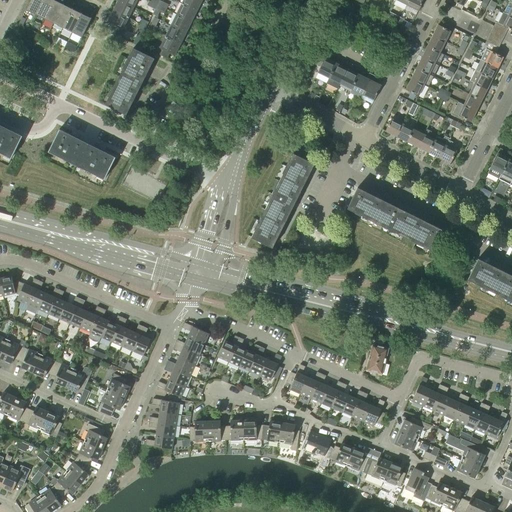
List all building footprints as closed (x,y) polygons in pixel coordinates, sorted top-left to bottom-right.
[(30,0),(26,10),(35,15),(42,0),(30,0)] [(42,0),(35,15),(44,20),(54,0),(42,0)] [(54,0),(44,20),(53,24),(63,4),(54,0)] [(121,0),(118,0),(114,10),(129,17),(134,6),(121,0)] [(147,4),(157,9),(159,5),(152,1),(152,2),(149,0),(147,4)] [(161,0),(159,5),(167,9),(170,4),(163,1),(161,0)] [(183,0),(182,3),(197,10),(201,0),(183,0)] [(409,0),(407,5),(418,11),(423,0),(409,0)] [(466,0),(450,0),(457,3),(455,7),(461,10),(466,0)] [(511,2),(508,1),(503,12),(508,15),(511,16),(511,2)] [(182,3),(176,14),(191,21),(197,10),(182,3)] [(53,24),(62,29),(72,9),(63,4),(53,24)] [(159,5),(157,9),(165,13),(167,9),(159,5)] [(62,29),(71,33),(81,13),(72,9),(62,29)] [(129,17),(114,10),(108,22),(112,23),(108,31),(118,35),(121,28),(123,29),(129,17)] [(405,10),(399,21),(399,23),(406,27),(409,22),(404,19),(407,11),(405,10)] [(503,12),(498,23),(508,28),(511,30),(511,16),(508,15),(503,12)] [(81,13),(71,33),(81,38),(91,18),(81,13)] [(176,14),(171,25),(186,33),(191,21),(176,14)] [(496,22),(493,27),(506,33),(508,28),(498,23),(496,22)] [(171,25),(165,36),(180,44),(186,33),(171,25)] [(438,25),(433,36),(445,42),(451,31),(438,25)] [(493,27),(491,32),(503,38),(506,33),(493,27)] [(491,32),(488,37),(501,43),(503,38),(491,32)] [(180,44),(165,36),(160,47),(157,46),(154,52),(166,58),(169,52),(175,55),(180,44)] [(433,36),(427,46),(440,52),(445,42),(433,36)] [(488,37),(486,42),(498,48),(501,43),(488,37)] [(463,41),(459,49),(464,51),(468,43),(463,41)] [(490,51),(496,53),(498,48),(486,42),(483,47),(490,51)] [(126,114),(154,58),(155,57),(133,46),(105,103),(126,114)] [(427,46),(422,57),(439,66),(444,55),(440,52),(427,46)] [(327,83),(337,63),(329,59),(331,54),(328,52),(323,49),(315,64),(321,67),(318,72),(329,78),(327,83)] [(490,51),(485,62),(498,68),(503,57),(496,53),(490,51)] [(422,57),(417,68),(434,76),(439,66),(422,57)] [(480,59),(475,70),(492,79),(498,68),(485,62),(480,59)] [(340,84),(350,63),(347,62),(344,67),(337,63),(327,83),(338,89),(340,84)] [(340,84),(351,89),(359,74),(351,70),(353,65),(350,63),(340,84)] [(417,68),(411,79),(424,85),(428,87),(434,76),(417,68)] [(475,83),(474,83),(487,89),(492,79),(475,70),(470,81),(475,83)] [(351,89),(362,95),(372,74),(369,72),(366,78),(359,74),(351,89)] [(372,74),(362,95),(363,95),(361,98),(372,104),(381,85),(373,81),(376,76),(372,74)] [(424,85),(411,79),(406,90),(418,96),(424,85)] [(474,83),(469,94),(482,100),(487,89),(474,83)] [(310,92),(308,96),(317,101),(320,97),(310,92)] [(444,95),(438,92),(434,100),(439,103),(441,99),(444,95)] [(469,94),(464,105),(476,111),(482,100),(469,94)] [(405,105),(410,108),(413,103),(408,100),(405,105)] [(476,111),(464,105),(458,102),(453,113),(471,122),(476,111)] [(421,114),(432,119),(435,113),(424,108),(421,114)] [(385,131),(396,136),(403,124),(392,118),(385,131)] [(396,136),(407,142),(413,129),(403,124),(396,136)] [(0,152),(11,158),(22,136),(0,125),(0,152)] [(48,151),(103,180),(115,158),(59,129),(48,151)] [(407,142),(418,147),(424,134),(413,129),(407,142)] [(418,147),(429,152),(435,140),(430,137),(432,132),(427,129),(424,134),(418,147)] [(429,152),(439,158),(448,140),(449,138),(445,135),(443,139),(436,136),(435,140),(429,152)] [(448,140),(439,158),(450,163),(457,150),(450,147),(453,142),(448,140)] [(498,178),(499,179),(509,159),(501,155),(504,150),(500,148),(490,168),(501,173),(498,178)] [(251,237),(272,248),(314,164),(293,153),(251,237)] [(499,179),(509,184),(511,179),(511,160),(509,159),(499,179)] [(347,208),(431,250),(442,229),(357,187),(347,208)] [(468,279),(511,301),(511,275),(478,258),(468,279)] [(17,299),(24,283),(23,283),(18,281),(13,282),(11,275),(4,277),(4,274),(0,275),(0,279),(3,295),(15,293),(19,294),(17,299)] [(17,299),(28,304),(38,280),(34,278),(31,286),(24,283),(17,299)] [(26,310),(36,314),(45,292),(39,290),(42,282),(38,280),(28,304),(26,310)] [(39,309),(48,313),(59,289),(55,287),(51,295),(45,292),(36,314),(39,309)] [(48,313),(59,318),(66,301),(60,299),(63,291),(59,289),(48,313)] [(59,318),(69,322),(80,298),(75,296),(72,304),(66,301),(59,318)] [(69,322),(80,327),(87,311),(81,308),(84,300),(80,298),(69,322)] [(80,327),(91,332),(101,308),(97,306),(93,314),(87,311),(80,327)] [(91,332),(101,336),(108,320),(102,317),(105,309),(101,308),(91,332)] [(101,336),(111,341),(122,317),(117,315),(114,323),(108,320),(101,336)] [(111,341),(122,345),(129,329),(123,326),(126,319),(122,317),(111,341)] [(42,329),(43,325),(34,321),(32,325),(42,329)] [(190,331),(188,337),(204,344),(209,333),(185,323),(182,328),(190,331)] [(122,345),(132,350),(143,326),(138,324),(135,332),(129,329),(122,345)] [(143,326),(132,350),(143,355),(150,339),(144,336),(147,328),(143,326)] [(218,357),(229,362),(239,337),(235,335),(231,343),(225,340),(218,357)] [(177,340),(175,344),(199,355),(204,344),(188,337),(185,343),(177,340)] [(229,362),(239,366),(246,350),(240,347),(244,339),(239,337),(229,362)] [(14,356),(19,358),(24,347),(19,345),(19,344),(8,339),(0,356),(0,357),(11,363),(14,356)] [(181,352),(178,358),(195,365),(199,355),(175,344),(173,348),(181,352)] [(366,370),(386,375),(389,365),(384,364),(388,348),(373,344),(372,346),(370,345),(369,350),(371,350),(366,370)] [(239,366),(249,371),(260,347),(256,345),(252,352),(246,350),(239,366)] [(21,367),(32,372),(40,354),(29,349),(24,347),(19,358),(24,360),(21,367)] [(249,371),(260,375),(267,359),(261,356),(265,349),(260,347),(249,371)] [(350,369),(357,371),(363,350),(355,348),(350,369)] [(47,370),(52,372),(56,361),(52,359),(40,354),(32,372),(44,377),(47,370)] [(267,359),(260,375),(271,380),(272,377),(277,379),(282,368),(277,366),(282,356),(277,354),(273,362),(267,359)] [(168,360),(166,365),(190,376),(195,365),(178,358),(176,364),(168,360)] [(53,381),(65,386),(73,368),(61,363),(61,364),(56,361),(52,372),(56,374),(53,381)] [(289,389),(300,393),(308,377),(301,374),(305,366),(300,364),(296,374),(291,372),(286,383),(291,385),(289,389)] [(172,373),(169,379),(186,386),(190,376),(166,365),(164,369),(172,373)] [(73,368),(65,386),(77,391),(80,385),(85,387),(92,370),(86,367),(84,368),(82,372),(73,368)] [(300,393),(311,398),(321,374),(317,372),(314,380),(308,377),(300,393)] [(111,378),(106,389),(125,397),(130,386),(123,383),(125,378),(114,373),(112,378),(111,378)] [(311,398),(321,403),(328,386),(322,383),(326,376),(321,374),(311,398)] [(412,401),(423,406),(430,389),(424,387),(427,379),(422,377),(412,401)] [(169,392),(180,397),(181,397),(186,386),(169,379),(167,385),(159,381),(156,386),(169,392)] [(321,403),(332,407),(342,383),(338,381),(334,389),(328,386),(321,403)] [(332,407),(342,412),(349,395),(343,393),(347,385),(342,383),(332,407)] [(423,406),(433,410),(444,386),(439,384),(436,392),(430,389),(423,406)] [(433,410),(444,415),(451,398),(445,396),(448,388),(444,386),(433,410)] [(102,401),(100,406),(111,411),(113,406),(115,407),(120,409),(125,397),(106,389),(101,401),(102,401)] [(342,412),(352,416),(363,392),(359,390),(355,398),(349,395),(342,412)] [(0,412),(7,415),(15,397),(3,392),(0,399),(0,398),(0,412)] [(161,405),(160,412),(177,414),(179,402),(178,402),(179,400),(181,400),(181,402),(184,403),(185,401),(179,400),(180,397),(169,392),(166,400),(153,398),(152,404),(161,405)] [(352,416),(363,421),(370,404),(364,402),(368,394),(363,392),(352,416)] [(444,415),(454,420),(465,395),(460,393),(457,401),(451,398),(444,415)] [(454,420),(464,424),(472,408),(466,405),(469,397),(465,395),(454,420)] [(18,420),(23,422),(28,411),(23,409),(26,402),(15,397),(7,415),(18,420)] [(370,404),(363,421),(374,426),(375,422),(380,424),(385,413),(380,411),(385,402),(380,399),(376,407),(370,404)] [(464,424),(475,429),(486,404),(481,402),(478,410),(472,408),(464,424)] [(475,429),(485,433),(493,417),(487,414),(490,406),(486,404),(475,429)] [(28,425),(39,429),(48,411),(36,406),(33,413),(28,411),(23,422),(28,424),(28,425)] [(48,411),(39,429),(51,435),(51,434),(56,436),(61,425),(56,423),(59,416),(48,411)] [(150,417),(149,422),(176,426),(177,414),(160,412),(159,418),(150,417)] [(493,417),(485,433),(496,438),(503,422),(507,424),(509,420),(505,418),(507,414),(502,412),(499,420),(493,417)] [(405,419),(400,431),(418,439),(423,428),(427,429),(428,429),(429,429),(429,428),(431,425),(414,418),(412,423),(405,419)] [(231,440),(244,440),(243,420),(231,420),(231,428),(226,428),(226,440),(231,440)] [(256,439),(262,439),(262,427),(256,427),(256,420),(243,420),(244,440),(256,440),(256,439)] [(195,441),(208,441),(207,421),(195,421),(195,429),(190,429),(190,441),(195,441)] [(220,440),(226,440),(226,428),(220,428),(220,421),(207,421),(208,441),(221,441),(220,440)] [(267,440),(279,442),(282,422),(270,421),(269,428),(262,427),(262,439),(267,440)] [(157,428),(156,434),(174,437),(176,426),(149,422),(149,426),(157,428)] [(282,422),(279,442),(292,444),(291,450),(296,451),(298,440),(299,435),(299,433),(294,432),(295,424),(282,422)] [(88,430),(84,441),(102,449),(102,448),(107,437),(102,435),(100,434),(102,429),(92,425),(89,423),(86,429),(88,430)] [(329,461),(330,459),(333,449),(328,447),(331,439),(325,437),(324,438),(320,436),(321,435),(311,431),(304,448),(306,449),(304,453),(305,454),(309,456),(310,455),(312,452),(314,453),(314,452),(324,456),(323,458),(329,461)] [(418,439),(400,431),(395,442),(413,451),(418,439)] [(462,431),(460,436),(480,443),(482,439),(462,431)] [(174,437),(156,434),(155,441),(147,439),(146,445),(171,448),(172,448),(174,437)] [(479,448),(480,447),(469,442),(460,438),(460,439),(450,434),(447,441),(465,450),(461,458),(480,466),(485,455),(478,452),(479,448)] [(79,453),(77,458),(87,464),(90,458),(97,461),(102,449),(84,441),(79,452),(79,453)] [(21,442),(18,449),(26,452),(29,445),(21,442)] [(334,461),(346,466),(353,447),(342,443),(339,450),(334,448),(333,449),(330,459),(335,461),(334,461)] [(358,470),(363,472),(367,461),(362,459),(365,452),(353,447),(346,466),(358,470)] [(0,485),(1,486),(10,465),(2,462),(4,457),(0,455),(0,450),(0,451),(0,450),(0,485)] [(43,451),(38,456),(43,461),(44,462),(49,456),(48,455),(43,451)] [(423,457),(434,462),(436,456),(425,451),(423,457)] [(436,456),(434,462),(445,467),(447,461),(436,456)] [(505,476),(511,478),(511,457),(508,456),(503,467),(508,469),(505,476)] [(369,462),(365,473),(372,475),(372,476),(383,480),(391,462),(379,457),(376,464),(369,462)] [(73,461),(65,471),(81,484),(89,474),(83,469),(87,464),(77,458),(73,462),(73,461)] [(480,466),(461,458),(456,470),(475,478),(480,466)] [(391,462),(383,480),(395,485),(400,486),(405,475),(400,473),(402,466),(391,462)] [(10,465),(1,486),(12,491),(17,479),(25,482),(30,469),(21,465),(19,469),(10,465)] [(424,502),(426,498),(431,487),(425,484),(429,475),(414,468),(405,489),(414,494),(413,497),(424,502)] [(54,477),(51,481),(62,494),(67,489),(73,493),(81,484),(65,471),(58,480),(54,477)] [(49,488),(39,495),(51,511),(61,504),(57,498),(62,494),(51,481),(50,482),(54,486),(50,488),(49,488)] [(431,500),(442,505),(450,487),(439,482),(436,489),(431,487),(426,498),(431,500)] [(454,510),(458,511),(464,501),(459,499),(462,492),(450,487),(442,505),(454,511),(454,510)] [(51,511),(39,495),(25,505),(29,511),(35,511),(36,511),(35,511),(48,511),(49,511),(51,511)] [(478,511),(483,502),(472,496),(468,504),(464,501),(458,511),(478,511)] [(492,511),(495,507),(483,502),(478,511),(492,511)]
